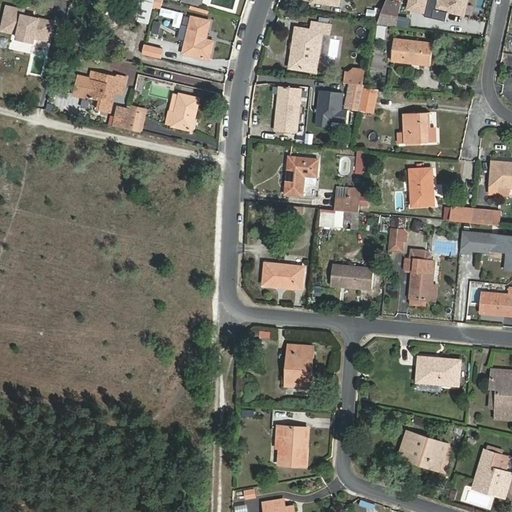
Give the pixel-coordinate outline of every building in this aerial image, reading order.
[(144,0),(143,7),(153,9),(154,0),(144,0)] [(171,11),(173,2),(165,0),(162,0),(160,8),(171,11)] [(202,0),(182,0),(182,4),(201,9),(202,0)] [(387,0),(378,22),(398,25),(403,1),(399,0),(387,0)] [(469,0),(436,0),(434,8),(466,16),(469,0)] [(26,11),(8,8),(4,32),(21,35),(37,38),(45,40),(48,38),(49,34),(53,35),(55,22),(25,16),(26,11)] [(205,37),(209,19),(190,15),(182,51),(210,58),(214,39),(205,37)] [(299,54),(294,53),(292,67),(317,70),(323,32),(332,33),(333,25),(312,22),(312,28),(298,25),(296,39),(302,40),(299,54)] [(377,24),(375,38),(387,40),(389,26),(377,24)] [(435,43),(394,37),(391,60),(431,65),(435,43)] [(104,93),(103,97),(101,105),(113,108),(118,89),(125,90),(130,71),(121,69),(119,72),(99,67),(97,75),(92,74),(89,93),(98,95),(99,91),(104,93)] [(353,82),(352,90),(364,93),(366,86),(366,84),(353,82)] [(280,85),(275,130),(298,133),(303,87),(280,85)] [(380,89),(366,86),(364,93),(361,110),(361,111),(375,114),(380,89)] [(364,93),(352,90),(348,107),(361,110),(364,93)] [(192,116),(196,117),(201,99),(178,94),(173,112),(166,111),(164,124),(189,129),(192,116)] [(132,110),(146,113),(147,108),(133,104),(132,110)] [(143,130),(146,113),(132,110),(128,127),(143,130)] [(432,141),(432,112),(406,112),(406,141),(432,141)] [(355,174),(363,174),(365,150),(357,150),(355,174)] [(319,176),(322,157),(290,154),(285,193),(304,195),(307,175),(319,176)] [(511,161),(493,160),(490,185),(511,186),(511,161)] [(437,205),(434,167),(410,167),(412,206),(437,205)] [(338,189),(337,197),(350,198),(350,190),(338,189)] [(350,198),(337,197),(336,209),(361,211),(362,192),(350,190),(350,198)] [(475,222),(476,207),(453,205),(451,220),(464,221),(475,222)] [(506,209),(476,207),(475,222),(506,225),(506,209)] [(392,227),(390,251),(404,252),(405,241),(408,241),(409,232),(406,228),(392,227)] [(474,232),(463,231),(461,251),(472,252),(472,250),(474,232)] [(481,233),(474,232),(472,250),(479,251),(481,233)] [(511,236),(481,233),(479,251),(490,252),(490,249),(508,251),(506,269),(511,269),(511,236)] [(410,298),(413,298),(431,300),(431,298),(433,281),(435,258),(407,256),(405,269),(413,270),(410,298)] [(303,288),(305,264),(267,261),(265,284),(303,288)] [(375,268),(335,264),(332,283),(373,288),(375,268)] [(433,281),(431,298),(438,299),(440,282),(433,281)] [(511,285),(510,285),(509,292),(482,290),(480,313),(511,315),(511,285)] [(431,300),(413,298),(412,304),(430,307),(431,300)] [(313,386),(314,374),(307,374),(309,346),(290,345),(288,384),(313,386)] [(307,374),(314,374),(315,347),(309,346),(307,374)] [(460,361),(421,357),(419,382),(457,386),(460,361)] [(511,371),(493,370),(492,389),(498,390),(498,410),(511,410),(511,371)] [(511,410),(498,410),(497,418),(511,419),(511,410)] [(478,428),(479,417),(469,416),(468,427),(478,428)] [(308,465),(309,446),(302,445),(303,426),(278,424),(277,447),(282,447),(281,464),(308,465)] [(302,445),(309,446),(310,426),(303,426),(302,445)] [(401,455),(409,457),(410,455),(432,461),(430,467),(440,470),(449,445),(410,431),(401,455)] [(487,449),(477,477),(506,487),(511,472),(506,470),(499,467),(503,454),(487,449)] [(499,467),(506,470),(510,457),(503,454),(499,467)] [(410,455),(409,457),(408,460),(430,467),(432,461),(410,455)] [(503,496),(506,487),(477,477),(474,486),(503,496)] [(256,490),(247,491),(248,499),(257,497),(256,490)] [(289,511),(288,505),(285,506),(284,498),(264,501),(265,511),(289,511)]
